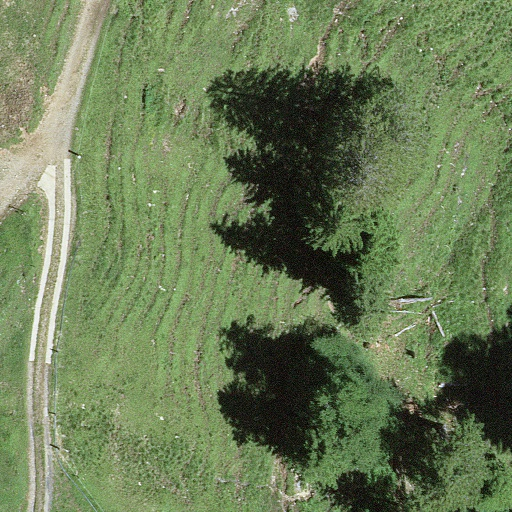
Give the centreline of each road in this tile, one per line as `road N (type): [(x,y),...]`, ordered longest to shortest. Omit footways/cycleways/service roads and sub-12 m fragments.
road 1 (track): [(72,142),(44,511)]
road 2 (track): [(99,0),(72,142),(0,205)]
